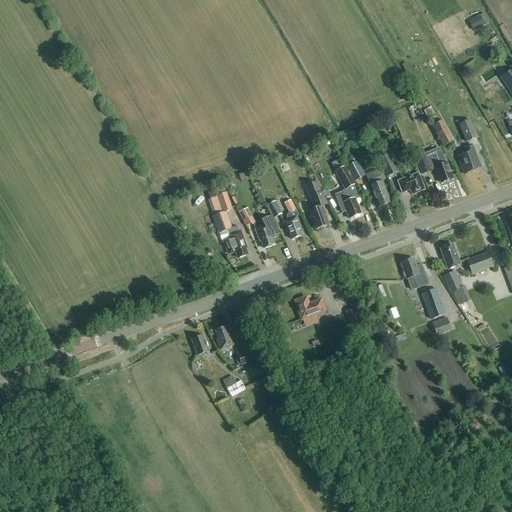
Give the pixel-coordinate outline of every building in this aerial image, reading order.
[(480,15),(469,22),(474,32),(486,25),(480,15)] [(467,143),(478,138),(470,120),(459,125),(467,143)] [(444,146),(452,141),(441,122),(433,127),(444,146)] [(464,175),(480,168),(471,146),(465,148),(467,153),(459,157),(461,162),(459,162),(464,175)] [(452,179),(441,151),(440,148),(424,154),(422,150),(414,153),(422,175),(432,171),(432,170),(435,169),(441,184),(452,179)] [(377,155),(388,177),(397,172),(388,155),(391,154),(389,149),(377,155)] [(357,161),(346,167),(354,182),(365,176),(357,161)] [(343,195),(336,197),(342,213),(346,212),(349,219),(352,218),(361,215),(355,199),(361,197),(354,185),(353,182),(345,167),(336,172),(346,190),(342,192),(343,195)] [(382,182),(377,171),(371,174),(372,176),(367,179),(370,187),(378,208),(390,203),(382,182)] [(412,196),(425,191),(418,174),(397,182),(402,194),(410,191),(412,196)] [(315,230),(329,226),(322,207),(326,205),(318,181),(306,186),(315,209),(308,212),(315,230)] [(231,228),(226,213),(232,210),(226,193),(216,197),(222,214),(212,217),(218,234),(227,231),(228,235),(226,235),(227,238),(222,240),(228,254),(235,251),(238,259),(247,256),(244,248),(246,247),(240,230),(238,231),(237,226),(231,228)] [(288,232),(291,240),(302,236),(299,228),(300,228),(297,217),(299,216),(290,200),(284,203),(289,215),(287,215),(286,218),(287,220),(283,222),(287,233),(288,232)] [(273,219),(280,216),(276,204),(269,207),(273,219)] [(247,209),(238,214),(245,228),(254,223),(247,209)] [(262,242),(264,250),(273,247),(270,238),(279,235),(269,217),(260,221),(263,227),(255,230),(259,242),(262,242)] [(460,266),(452,246),(450,246),(449,246),(446,247),(446,248),(440,250),(447,270),(460,266)] [(471,275),(492,267),(488,255),(467,263),(471,275)] [(403,264),(401,264),(407,280),(414,277),(416,282),(419,289),(428,285),(426,279),(421,266),(416,268),(413,260),(408,262),(406,261),(403,263),(403,264)] [(460,288),(453,274),(445,278),(458,305),(469,300),(463,286),(460,288)] [(430,321),(445,315),(436,289),(421,294),(430,321)] [(309,305),(306,298),(295,302),(302,320),(316,315),(317,316),(325,313),(320,301),(309,305)] [(358,317),(348,321),(351,329),(361,325),(358,317)] [(446,319),(432,324),(436,336),(450,331),(446,319)] [(229,336),(226,328),(215,332),(218,340),(216,340),(220,351),(234,346),(230,335),(229,336)] [(197,357),(209,352),(203,336),(191,341),(197,357)] [(241,366),(256,360),(252,351),(238,356),(241,366)] [(274,400),(282,395),(270,375),(262,380),(274,400)] [(227,389),(236,384),(232,377),(222,381),(227,389)] [(259,420),(263,427),(282,419),(278,411),(259,420)]
